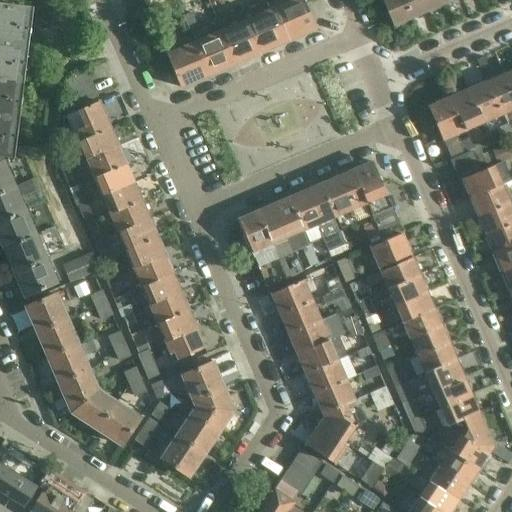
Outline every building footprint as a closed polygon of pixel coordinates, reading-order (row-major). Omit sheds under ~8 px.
[(170,0),(142,0),(147,10),(170,0)] [(270,0),(266,0),(243,10),(261,52),(288,41),(274,8),(270,0)] [(302,0),(292,0),(274,8),(288,41),(315,29),(302,0)] [(410,19),(401,0),(381,0),(393,26),(410,19)] [(401,0),(410,19),(426,12),(421,0),(401,0)] [(441,0),(421,0),(426,12),(443,4),(441,0)] [(0,80),(20,83),(24,47),(29,9),(0,5),(0,80)] [(234,64),(261,52),(243,10),(216,22),(220,31),(234,64)] [(197,28),(191,13),(182,17),(188,32),(197,28)] [(220,31),(193,43),(207,76),(234,64),(220,31)] [(193,43),(167,54),(172,66),(181,87),(207,76),(193,43)] [(505,74),(503,75),(510,93),(511,93),(511,68),(505,72),(505,74)] [(70,94),(91,85),(86,73),(65,83),(70,94)] [(501,115),(511,110),(511,93),(510,93),(503,75),(497,78),(495,76),(488,79),(487,82),(484,83),(492,101),(496,102),(501,115)] [(11,157),(14,129),(20,83),(0,80),(0,155),(4,156),(11,157)] [(483,124),(501,115),(496,102),(492,101),(484,83),(479,86),(476,84),(469,87),(469,90),(466,91),(474,109),(477,110),(483,124)] [(91,85),(70,94),(75,105),(96,96),(91,85)] [(465,132),(471,129),(483,124),(477,110),(474,109),(466,91),(460,94),(458,92),(450,96),(450,98),(448,99),(455,117),(459,118),(465,132)] [(428,108),(443,141),(451,159),(472,151),(467,140),(458,144),(454,136),(465,132),(459,118),(455,117),(448,99),(441,102),(439,101),(431,104),(431,106),(428,108)] [(77,141),(78,142),(109,128),(104,116),(105,113),(102,105),(99,105),(98,102),(78,111),(84,126),(76,130),(81,139),(77,141)] [(78,142),(85,160),(117,146),(114,140),(115,137),(113,131),(110,130),(109,128),(78,142)] [(505,130),(489,137),(493,145),(509,138),(505,130)] [(70,137),(60,140),(63,147),(72,144),(70,137)] [(85,160),(93,178),(125,165),(124,163),(125,160),(122,153),(119,152),(117,146),(85,160)] [(505,146),(491,151),(496,165),(510,159),(505,146)] [(451,159),(459,178),(489,165),(484,155),(473,159),(469,153),(472,151),(451,159)] [(0,193),(14,188),(3,162),(4,156),(0,155),(0,193)] [(72,156),(57,162),(61,172),(73,167),(76,166),(72,156)] [(403,234),(391,208),(381,184),(372,162),(352,171),(366,204),(372,216),(383,243),(401,235),(403,234)] [(493,167),(460,181),(466,194),(469,195),(471,199),(502,186),(511,182),(503,163),(493,167)] [(125,165),(93,178),(101,197),(133,184),(131,178),(132,175),(129,168),(126,167),(125,165)] [(73,167),(61,172),(66,184),(78,179),(73,167)] [(352,171),(334,179),(320,185),(334,218),(366,204),(352,171)] [(133,184),(101,197),(109,215),(141,201),(140,199),(141,196),(138,190),(136,190),(133,184)] [(320,185),(289,198),(316,263),(317,262),(306,237),(303,231),(315,226),(327,253),(346,245),(334,218),(320,185)] [(502,186),(471,199),(468,200),(474,212),(476,213),(478,217),(509,204),(502,186)] [(0,193),(0,222),(24,212),(14,188),(0,193)] [(85,204),(80,192),(70,196),(75,208),(77,208),(85,204)] [(289,198),(257,212),(271,245),(272,245),(285,280),(302,272),(297,262),(292,250),(300,247),(308,266),(316,263),(289,198)] [(141,201),(109,215),(117,234),(149,220),(146,214),(147,211),(144,204),(141,203),(141,201)] [(94,222),(95,221),(94,218),(95,218),(88,202),(85,204),(77,208),(84,226),(94,222)] [(478,217),(476,218),(482,231),(485,232),(486,236),(511,224),(511,210),(509,204),(478,217)] [(0,222),(0,240),(4,249),(35,235),(24,212),(0,222)] [(257,212),(237,220),(266,288),(285,280),(272,245),(271,245),(257,212)] [(149,220),(117,234),(125,252),(156,238),(155,235),(156,233),(154,226),(151,225),(149,220)] [(84,226),(92,244),(102,240),(94,222),(84,226)] [(511,224),(486,236),(484,237),(490,250),(493,250),(494,254),(511,246),(511,224)] [(4,249),(14,273),(45,259),(57,253),(48,231),(35,237),(35,235),(4,249)] [(401,235),(383,243),(370,248),(379,269),(410,256),(409,253),(410,251),(407,244),(405,244),(401,235)] [(156,238),(125,252),(133,271),(165,257),(162,251),(163,248),(160,241),(157,240),(156,238)] [(96,253),(106,249),(102,240),(92,244),(96,253)] [(511,246),(494,254),(492,255),(498,268),(501,269),(503,273),(511,268),(511,246)] [(62,264),(69,281),(69,282),(98,270),(90,252),(62,264)] [(165,257),(133,271),(141,289),(172,275),(171,273),(172,270),(169,263),(167,262),(165,257)] [(336,263),(344,284),(356,279),(348,258),(336,263)] [(55,283),(45,259),(14,273),(24,297),(55,283)] [(411,259),(381,272),(364,279),(367,286),(384,279),(388,290),(419,277),(418,276),(420,274),(416,266),(414,265),(411,259)] [(511,268),(503,273),(500,274),(506,286),(508,287),(510,291),(511,289),(511,268)] [(116,269),(103,275),(106,282),(119,276),(116,269)] [(141,289),(148,307),(180,293),(178,288),(179,285),(175,277),(173,277),(172,275),(141,289)] [(122,283),(119,276),(106,282),(109,289),(122,283)] [(388,290),(396,307),(426,294),(424,288),(425,286),(422,279),(420,279),(419,277),(388,290)] [(337,278),(324,284),(328,294),(341,289),(337,278)] [(352,295),(366,289),(362,281),(348,288),(352,295)] [(280,316),(311,302),(303,282),(271,296),(274,303),(273,306),(276,311),(278,313),(280,316)] [(328,294),(321,297),(325,308),(332,305),(333,309),(337,307),(339,313),(350,309),(341,289),(328,294)] [(101,291),(88,296),(93,308),(106,302),(101,291)] [(148,307),(144,308),(148,318),(152,316),(156,325),(188,311),(187,309),(188,306),(185,299),(182,298),(180,293),(148,307)] [(396,307),(403,323),(433,311),(433,309),(434,307),(431,300),(429,299),(426,294),(396,307)] [(38,332),(65,320),(54,296),(56,296),(55,295),(25,307),(25,308),(27,307),(38,332)] [(357,304),(364,321),(376,315),(376,314),(375,315),(368,299),(357,304)] [(100,322),(112,316),(106,302),(93,308),(100,322)] [(288,335),(320,322),(311,302),(280,316),(283,324),(282,326),(285,332),(287,333),(288,335)] [(130,305),(118,310),(122,317),(133,313),(130,305)] [(137,311),(133,313),(122,317),(125,326),(141,320),(137,311)] [(156,325),(164,343),(196,330),(193,324),(194,321),(191,314),(189,313),(188,311),(156,325)] [(403,323),(410,341),(441,328),(438,321),(439,319),(436,312),(434,312),(433,311),(403,323)] [(383,332),(381,333),(377,324),(380,323),(376,315),(364,321),(371,338),(383,332)] [(354,317),(343,322),(348,333),(359,329),(354,317)] [(76,345),(65,320),(38,332),(49,356),(47,357),(47,358),(77,345),(76,345)] [(328,342),(320,322),(288,335),(291,342),(290,345),(293,351),(295,352),(297,355),(328,342)] [(410,341),(417,358),(448,344),(447,343),(448,340),(445,334),(443,333),(441,328),(410,341)] [(351,340),(362,335),(359,329),(348,333),(351,340)] [(196,330),(164,343),(169,355),(172,362),(176,360),(204,348),(203,346),(204,344),(201,336),(198,335),(196,330)] [(119,332),(106,337),(112,350),(125,345),(119,332)] [(378,354),(379,354),(379,355),(390,350),(383,332),(371,338),(378,354)] [(144,338),(133,343),(138,355),(150,350),(144,338)] [(305,375),(337,361),(328,342),(297,355),(299,362),(299,365),(301,370),(304,372),(305,375)] [(417,358),(425,374),(455,361),(453,356),(454,354),(451,346),(448,346),(448,344),(417,358)] [(87,371),(76,346),(77,346),(77,345),(47,358),(49,358),(59,382),(87,371)] [(118,363),(131,357),(125,345),(112,350),(118,363)] [(367,349),(356,354),(359,362),(371,357),(367,349)] [(382,362),(393,357),(390,350),(379,355),(382,362)] [(345,381),(337,361),(305,375),(308,383),(308,385),(310,390),(312,390),(313,394),(345,381)] [(425,374),(432,391),(463,379),(462,377),(463,375),(460,367),(457,367),(455,361),(425,374)] [(193,400),(221,388),(211,364),(212,364),(212,363),(182,376),(182,377),(183,376),(193,400)] [(156,365),(143,370),(148,380),(160,375),(156,365)] [(398,367),(387,372),(393,388),(405,383),(398,367)] [(135,368),(122,373),(127,386),(141,380),(135,368)] [(376,368),(362,374),(366,383),(380,377),(376,368)] [(96,391),(87,371),(59,382),(72,411),(71,412),(71,413),(96,391)] [(432,391),(440,409),(470,396),(468,390),(469,388),(465,380),(463,380),(463,379),(432,391)] [(133,399),(146,393),(141,380),(127,386),(133,399)] [(149,386),(155,400),(168,395),(162,380),(149,386)] [(345,406),(354,401),(345,381),(313,394),(317,402),(316,405),(319,410),(321,411),(322,414),(344,405),(345,406)] [(393,388),(401,405),(412,400),(405,383),(393,388)] [(221,388),(193,400),(197,408),(193,414),(218,431),(231,411),(221,388)] [(393,406),(384,388),(368,395),(377,413),(393,406)] [(73,412),(98,429),(115,404),(96,391),(71,413),(72,413),(73,412)] [(447,427),(463,420),(462,420),(477,413),(477,412),(478,410),(475,403),(473,402),(470,396),(440,409),(447,427)] [(401,405),(408,423),(420,418),(412,400),(401,405)] [(158,403),(149,416),(161,424),(170,411),(158,403)] [(98,429),(107,435),(121,443),(120,445),(121,445),(139,418),(138,418),(138,419),(115,404),(98,429)] [(322,414),(324,419),(321,421),(317,427),(343,444),(354,428),(345,406),(344,405),(322,414)] [(488,456),(491,452),(494,447),(492,443),(490,442),(482,425),(484,423),(481,415),(478,415),(477,413),(462,420),(463,420),(468,432),(463,439),(488,456)] [(203,453),(218,431),(193,414),(178,437),(203,453)] [(413,434),(427,435),(420,418),(408,423),(413,434)] [(135,440),(144,447),(158,426),(149,419),(135,440)] [(306,446),(325,459),(334,465),(347,446),(343,444),(317,427),(311,436),(311,439),(306,446)] [(425,438),(411,436),(405,445),(416,452),(425,438)] [(203,453),(178,437),(163,459),(162,458),(161,460),(188,477),(189,476),(188,476),(203,453)] [(460,437),(450,452),(480,472),(485,463),(484,462),(488,456),(463,439),(460,437)] [(46,470),(9,445),(0,439),(0,493),(21,508),(46,470)] [(394,460),(403,467),(405,468),(416,452),(405,445),(394,460)] [(367,460),(371,463),(372,462),(384,470),(391,460),(374,449),(367,460)] [(503,450),(498,457),(507,463),(511,456),(503,450)] [(315,475),(322,464),(301,451),(294,462),(315,475)] [(450,452),(440,467),(468,486),(472,480),(474,480),(480,472),(450,452)] [(392,458),(391,460),(384,470),(381,474),(382,474),(382,473),(394,481),(403,467),(394,460),(392,458)] [(308,485),(315,475),(294,462),(287,472),(308,485)] [(371,463),(359,482),(371,490),(376,482),(377,482),(382,474),(381,474),(384,470),(372,462),(371,463)] [(337,473),(324,465),(318,475),(331,483),(337,473)] [(440,467),(429,482),(458,501),(460,498),(462,498),(465,493),(465,491),(468,486),(440,467)] [(47,470),(34,490),(41,495),(29,511),(71,511),(83,494),(47,470)] [(287,472),(281,482),(298,493),(301,495),(308,485),(287,472)] [(341,476),(335,486),(352,497),(358,488),(341,476)] [(285,511),(289,508),(298,493),(281,482),(261,511),(285,511)] [(385,488),(377,482),(376,482),(371,490),(383,498),(386,493),(385,488)] [(429,482),(419,498),(440,511),(450,511),(452,510),(455,509),(459,503),(458,501),(429,482)] [(371,511),(377,501),(361,489),(354,499),(371,511)] [(85,511),(93,500),(83,494),(71,511),(85,511)] [(409,511),(440,511),(419,498),(409,511)] [(395,511),(382,503),(376,511),(395,511)]
